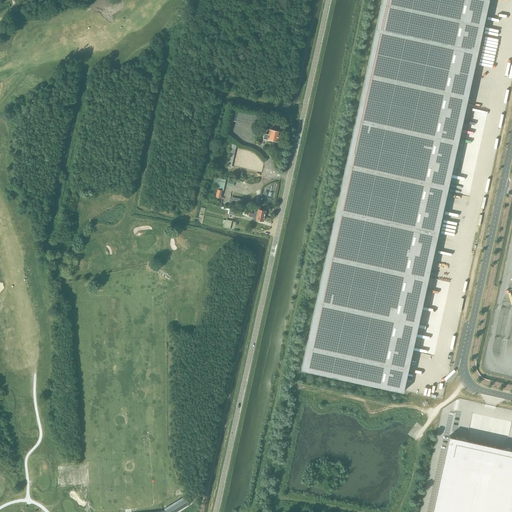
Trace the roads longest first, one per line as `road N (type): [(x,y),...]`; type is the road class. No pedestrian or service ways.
road 1 (tertiary): [(215,511),(328,0)]
road 2 (unknown): [(511,18),(434,369),(464,376)]
road 3 (unclassified): [(502,187),(463,371),(476,389),(511,397)]
